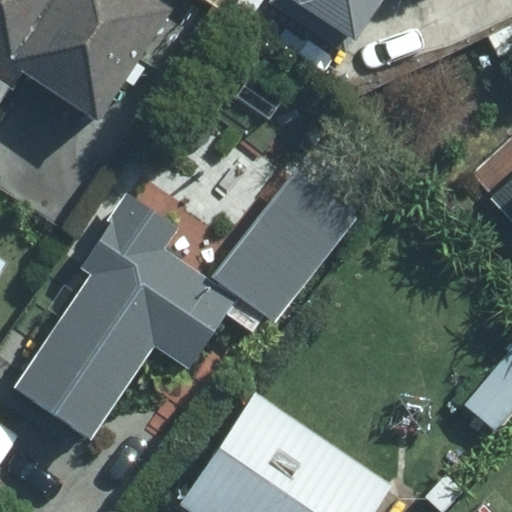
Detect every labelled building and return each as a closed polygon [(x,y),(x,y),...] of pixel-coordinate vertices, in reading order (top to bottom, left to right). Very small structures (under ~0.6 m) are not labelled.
[(0,0),(0,86),(5,78),(84,125),(153,10),(135,0),(0,0)] [(261,0),(260,3),(343,57),(381,0),(261,0)] [(74,236),(112,172),(87,157),(48,221),(74,236)] [(120,201),(0,380),(0,389),(80,442),(142,349),(180,374),(227,304),(273,335),(352,217),(276,167),(200,281),(154,250),(167,232),(120,201)] [(511,170),(482,198),(511,231),(511,170)] [(357,511),(379,478),(239,390),(161,511),(357,511)]
